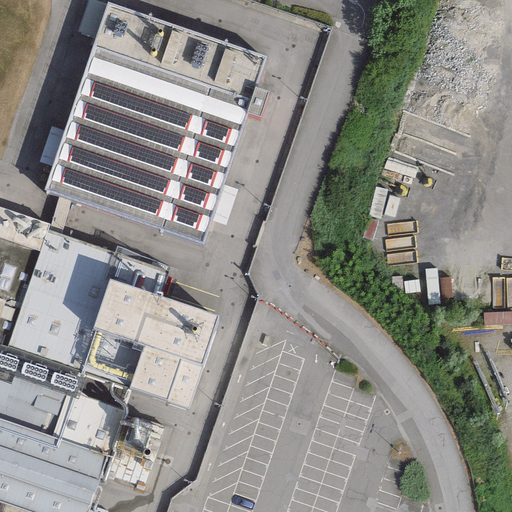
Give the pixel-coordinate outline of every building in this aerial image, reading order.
[(95,38),(107,3),(95,0),(87,0),(77,32),(95,38)] [(265,57),(107,3),(95,38),(92,48),(63,131),(51,166),(43,190),(201,244),(209,219),(221,185),(244,117),(246,112),(254,88),(265,57)] [(267,92),(254,88),(246,112),(259,116),(267,92)] [(51,166),(63,131),(50,126),(38,162),(51,166)] [(237,190),(221,185),(209,219),(226,224),(237,190)] [(0,418),(105,454),(129,388),(189,411),(218,315),(158,297),(166,272),(45,232),(48,224),(0,207),(0,418)] [(0,418),(0,502),(6,505),(26,511),(86,511),(105,454),(0,418)]
